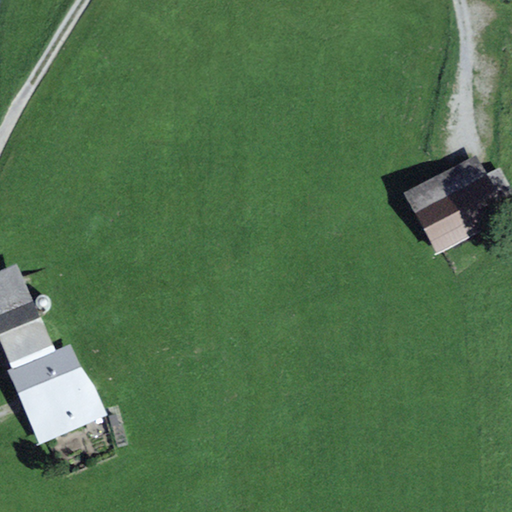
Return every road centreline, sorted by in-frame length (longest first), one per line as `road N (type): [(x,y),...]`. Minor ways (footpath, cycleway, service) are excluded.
road 1 (track): [(0,142),(84,0)]
road 2 (track): [(454,0),(458,89),(481,141)]
